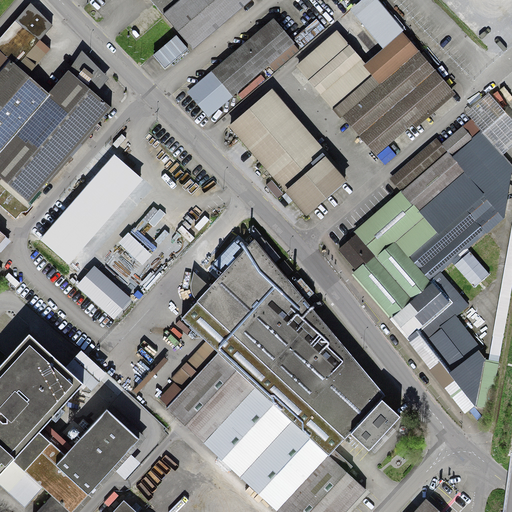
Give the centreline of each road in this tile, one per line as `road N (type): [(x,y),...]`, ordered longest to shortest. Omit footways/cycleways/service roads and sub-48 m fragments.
road 1 (unclassified): [(457,438),(297,245),(60,0)]
road 2 (unknown): [(157,97),(23,228),(18,252),(59,301),(91,329),(120,337),(149,318),(252,197)]
road 3 (unknown): [(157,97),(136,139),(168,193),(203,195),(229,173)]
road 4 (track): [(474,453),(496,415),(511,324)]
